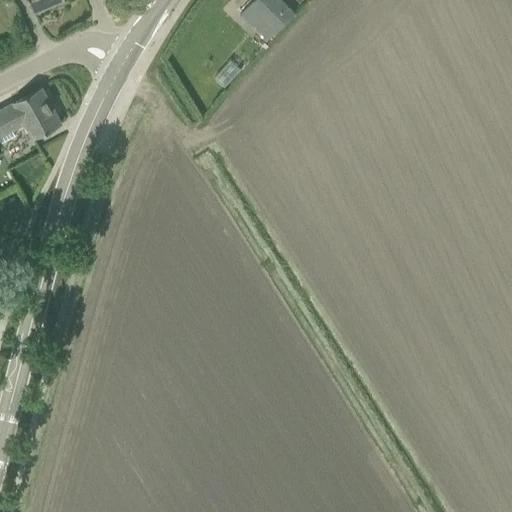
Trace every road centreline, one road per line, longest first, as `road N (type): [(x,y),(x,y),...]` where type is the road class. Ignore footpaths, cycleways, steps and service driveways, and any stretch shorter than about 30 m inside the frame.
road 1 (tertiary): [(0,446),(74,166),(121,66)]
road 2 (unclassified): [(0,85),(89,49),(121,66)]
